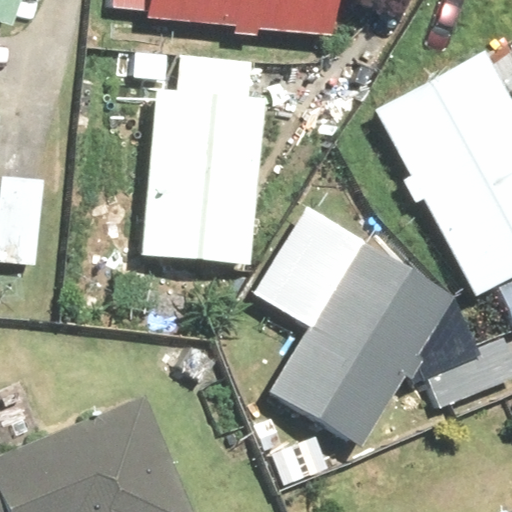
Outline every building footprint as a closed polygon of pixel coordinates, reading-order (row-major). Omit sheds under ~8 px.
[(0,0),(0,23),(4,25),(11,0),(0,0)] [(144,0),(142,18),(324,37),(327,0),(144,0)] [(511,122),(475,54),(368,111),(468,296),(511,272),(511,122)] [(261,97),(147,88),(134,257),(248,266),(261,97)] [(33,185),(0,181),(0,268),(25,271),(33,185)] [(354,449),(445,296),(346,238),(255,391),(354,449)] [(511,276),(489,287),(508,331),(511,329),(511,276)] [(491,340),(414,377),(430,412),(508,375),(491,340)] [(185,511),(136,392),(0,447),(0,511),(185,511)]
